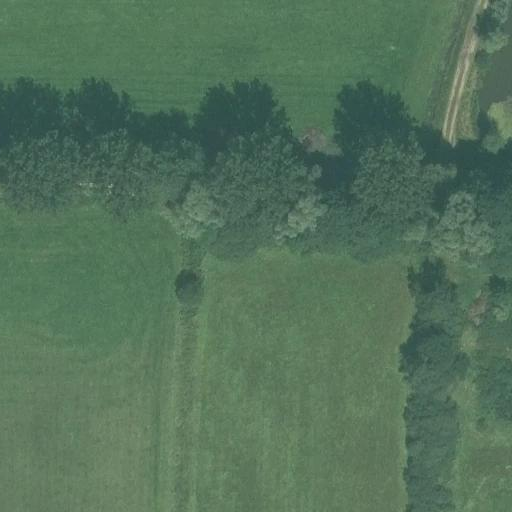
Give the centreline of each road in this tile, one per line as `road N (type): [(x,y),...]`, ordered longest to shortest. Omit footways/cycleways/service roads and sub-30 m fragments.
road 1 (track): [(0,188),(511,194)]
road 2 (track): [(483,0),(446,124),(439,195)]
